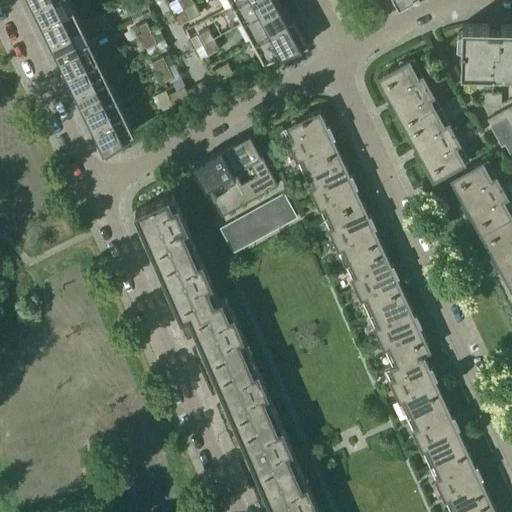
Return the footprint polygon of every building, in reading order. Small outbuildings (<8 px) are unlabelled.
[(74,5),(71,0),(39,0),(34,3),(43,20),(74,5)] [(127,0),(123,2),(129,13),(140,7),(136,0),(127,0)] [(178,0),(172,0),(169,2),(175,12),(183,8),(178,0)] [(243,21),(278,2),(277,0),(239,0),(233,4),(243,21)] [(183,8),(189,18),(200,12),(194,1),(183,8)] [(278,2),(243,21),(253,39),(288,20),(288,19),(278,2)] [(43,20),(51,37),(82,22),(74,5),(43,20)] [(183,8),(175,12),(181,23),(189,18),(183,8)] [(308,42),(294,16),(288,19),(288,20),(253,39),(264,59),(308,42)] [(140,36),(152,31),(147,20),(135,26),(140,36)] [(463,67),(511,68),(511,21),(465,20),(464,27),(459,30),(458,41),(464,43),(463,67)] [(51,37),(60,54),(91,39),(82,22),(51,37)] [(197,33),(203,44),(214,37),(208,27),(197,33)] [(140,36),(146,47),(157,42),(152,31),(140,36)] [(203,44),(208,54),(220,48),(214,37),(203,44)] [(60,54),(68,72),(99,56),(91,39),(60,54)] [(203,44),(196,47),(202,58),(208,54),(203,44)] [(157,71),(169,65),(164,55),(152,60),(157,71)] [(68,72),(76,89),(108,74),(99,56),(68,72)] [(395,107),(403,122),(439,102),(413,56),(409,58),(378,75),(390,97),(388,98),(393,108),(395,107)] [(233,72),(227,61),(211,70),(216,78),(233,72)] [(157,71),(162,82),(174,76),(169,65),(157,71)] [(76,89),(85,106),(116,91),(108,74),(76,89)] [(188,93),(185,85),(168,93),(173,103),(188,93)] [(503,87),(487,87),(487,102),(503,102),(503,87)] [(85,106),(93,123),(125,108),(116,91),(85,106)] [(469,158),(439,102),(403,122),(416,145),(414,146),(419,156),(421,155),(434,178),(469,158)] [(511,103),(489,116),(504,142),(507,140),(511,150),(511,103)] [(134,128),(134,127),(125,108),(93,123),(105,146),(134,128)] [(283,126),(304,171),(341,154),(332,134),(334,133),(329,123),(327,124),(320,108),(287,123),(287,124),(283,126)] [(278,183),(250,132),(222,147),(250,199),(278,183)] [(194,162),(194,163),(222,214),(250,199),(222,147),(194,162)] [(304,171),(326,219),(363,202),(354,184),(356,183),(352,172),(350,173),(341,154),(304,171)] [(469,208),(480,230),(511,212),(511,203),(486,157),(451,176),(463,199),(461,200),(467,209),(469,208)] [(297,216),(284,192),(220,227),(234,251),(297,216)] [(196,244),(173,193),(168,195),(168,194),(135,208),(142,224),(140,225),(145,235),(147,235),(158,260),(196,244)] [(326,219),(348,267),(385,250),(373,224),(375,223),(370,213),(368,214),(363,202),(326,219)] [(496,263),(498,262),(510,284),(511,282),(511,212),(480,230),(493,252),(491,254),(496,263)] [(218,296),(196,244),(158,260),(167,280),(165,281),(169,292),(171,291),(182,314),(189,311),(218,296)] [(391,263),(385,250),(348,267),(370,315),(407,298),(396,274),(398,273),(393,262),(391,263)] [(197,334),(197,335),(201,345),(203,344),(212,365),(252,350),(227,292),(218,296),(189,311),(199,334),(197,334)] [(370,315),(392,363),(423,351),(430,347),(419,323),(421,322),(416,312),(414,313),(407,298),(370,315)] [(221,391),(222,392),(226,401),(228,400),(237,421),(276,406),(252,350),(212,365),(223,390),(221,391)] [(429,365),(423,351),(392,363),(385,365),(408,414),(444,397),(434,376),(436,375),(431,364),(429,365)] [(466,445),(457,425),(459,424),(454,414),(452,415),(444,397),(408,414),(430,462),(466,445)] [(246,447),(246,448),(250,458),(252,457),(261,477),(301,463),(276,406),(237,421),(247,446),(246,447)] [(488,494),(480,474),(482,473),(477,463),(475,464),(466,445),(430,462),(452,510),(488,494)] [(270,503),(270,504),(273,511),(321,511),(301,463),(261,477),(272,503),(270,503)] [(441,492),(436,481),(432,483),(437,494),(441,492)] [(496,511),(488,494),(452,510),(452,511),(496,511)]
